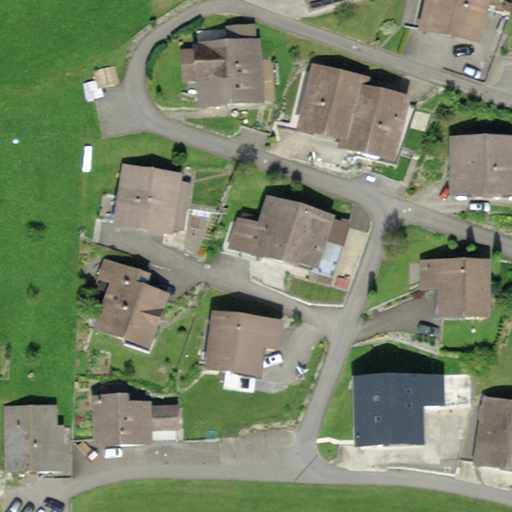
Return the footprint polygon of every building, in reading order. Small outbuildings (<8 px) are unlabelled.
[(308,0),(311,9),(340,0),(308,0)] [(483,0),(429,0),(424,27),(475,38),(483,0)] [(253,45),(198,49),(203,105),(258,100),(253,45)] [(304,126),(350,137),(362,91),(364,83),(318,72),(304,126)] [(407,103),(362,91),(350,137),(347,149),(392,161),(407,103)] [(511,146),(455,147),(455,193),(511,193),(511,146)] [(175,180),(119,172),(109,236),(164,244),(165,236),(179,238),(186,191),(174,189),(175,180)] [(254,231),(232,223),(222,254),(311,283),(330,223),(264,202),(254,231)] [(143,275),(109,264),(106,275),(115,278),(99,327),(148,343),(164,294),(139,286),(143,275)] [(483,264),(423,265),(424,288),(440,288),(440,313),(484,312),(483,264)] [(280,324),(220,315),(213,365),(257,371),(261,343),(277,345),(280,324)] [(438,384),(360,384),(361,441),(419,441),(419,406),(438,405),(438,384)] [(511,407),(487,403),(478,458),(511,462),(511,407)] [(176,406),(88,405),(87,454),(147,456),(147,437),(175,438),(176,406)] [(57,415),(0,414),(0,477),(56,477),(57,415)]
